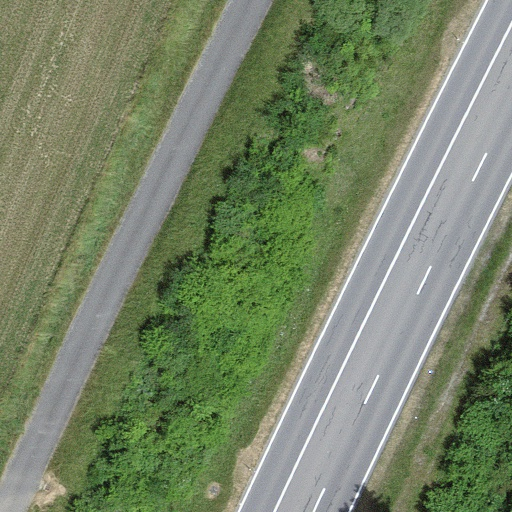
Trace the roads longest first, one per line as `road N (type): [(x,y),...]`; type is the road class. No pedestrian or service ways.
road 1 (unclassified): [(253,0),(7,511)]
road 2 (primary): [(511,68),(296,511)]
